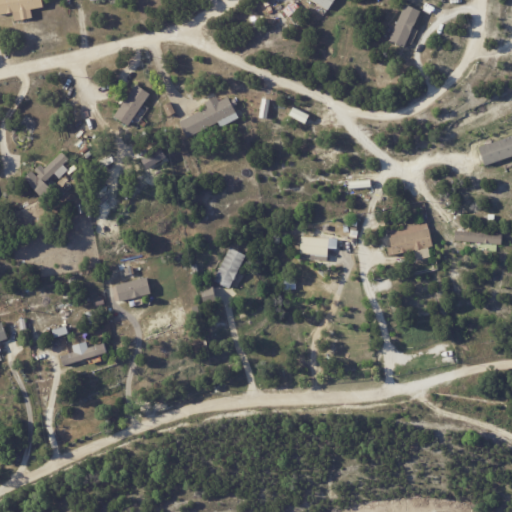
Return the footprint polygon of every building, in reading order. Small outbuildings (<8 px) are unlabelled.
[(15,15),(15,12),(0,15),(0,0),(44,0),(46,6),(33,9),(34,18),(16,21),(15,15)] [(336,0),(330,10),(315,0),(336,0)] [(424,11),(407,48),(392,41),(409,4),(424,11)] [(145,104),(130,126),(116,116),(138,84),(152,94),(145,104)] [(182,122),(210,108),(207,103),(219,97),(221,101),(230,97),(232,101),(236,99),(239,105),(236,106),(242,118),(222,128),(219,123),(190,138),(182,122)] [(172,102),(178,113),(170,117),(164,106),(172,102)] [(289,116),(306,122),(309,113),(292,107),(289,116)] [(511,158),(487,167),(480,148),(511,136),(511,158)] [(146,168),(165,156),(160,148),(141,160),(146,168)] [(60,177),(56,174),(47,182),(54,190),(45,198),(26,178),(34,171),(40,176),(41,175),(37,170),(43,165),(47,169),(64,152),(71,159),(66,165),(70,169),(77,164),(82,172),(74,179),(69,172),(61,178),(60,177)] [(19,190),(30,185),(33,193),(23,198),(19,190)] [(360,231),(359,238),(351,237),(353,226),(355,226),(356,221),(360,222),(359,231),(360,231)] [(391,256),(390,248),(394,247),(392,238),(393,238),(392,231),(429,222),(431,230),(432,229),(435,247),(396,255),(396,254),(391,256)] [(490,243),(456,240),(457,230),(504,235),(503,245),(490,243)] [(329,243),(328,261),(311,259),(312,255),(301,254),(302,237),(329,239),(329,243)] [(232,289),(215,281),(232,248),(249,256),(232,289)] [(193,266),(198,264),(201,271),(196,273),(193,266)] [(126,269),(134,267),(136,274),(127,277),(126,269)] [(143,297),(122,302),(118,286),(150,277),(154,294),(143,297)] [(216,300),(212,286),(200,290),(204,303),(216,300)] [(440,309),(450,307),(451,317),(442,318),(440,309)] [(86,313),(95,311),(98,323),(90,326),(86,313)] [(9,339),(0,342),(3,351),(0,352),(0,324),(4,323),(9,339)] [(54,331),(68,326),(70,334),(57,338),(54,331)] [(101,355),(65,366),(62,357),(76,352),(74,346),(88,342),(90,348),(106,343),(109,353),(101,355)]
